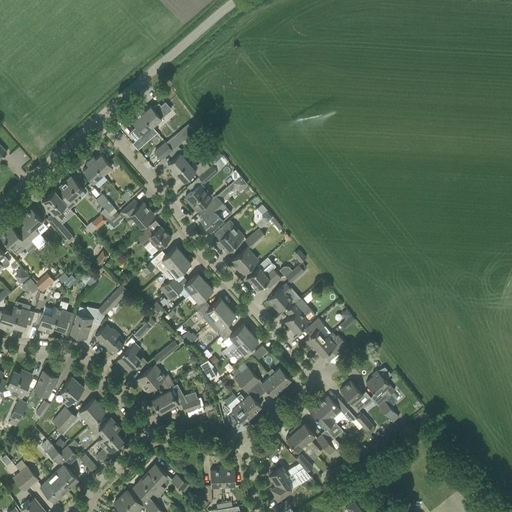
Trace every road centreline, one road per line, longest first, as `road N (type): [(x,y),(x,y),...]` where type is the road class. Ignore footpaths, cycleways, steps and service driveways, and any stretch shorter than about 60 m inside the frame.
road 1 (residential): [(316,380),(197,248),(97,118)]
road 2 (unclassified): [(97,118),(236,0)]
road 3 (residential): [(147,433),(79,356),(0,348)]
road 4 (unclassified): [(0,203),(97,118)]
